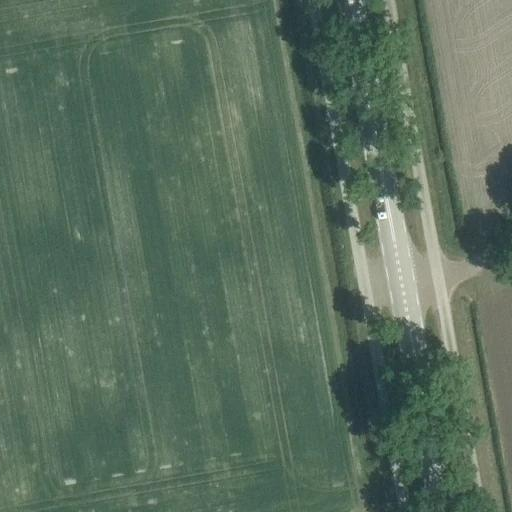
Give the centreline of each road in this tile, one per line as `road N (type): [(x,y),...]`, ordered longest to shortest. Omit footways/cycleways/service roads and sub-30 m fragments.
road 1 (unclassified): [(368,302),(313,0)]
road 2 (primary): [(408,295),(353,0)]
road 3 (unclassified): [(387,0),(438,291)]
road 4 (unclassified): [(438,291),(478,511)]
road 5 (primary): [(447,511),(408,295)]
road 6 (unclassified): [(405,511),(368,302)]
